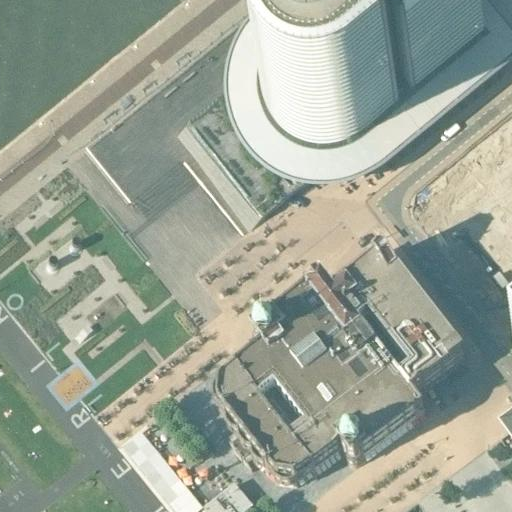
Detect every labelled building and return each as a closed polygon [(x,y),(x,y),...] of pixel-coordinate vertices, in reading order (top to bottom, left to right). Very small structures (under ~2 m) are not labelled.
[(189,69),(89,151),(131,202),(132,201),(179,163),(189,154),(193,158),(248,234),(259,225),(264,221),(280,208),(295,195),(302,190),(319,176),(319,170),(319,171),(315,167),(318,164),(319,155),(325,156),(330,155),(335,155),(341,154),(346,152),(351,150),(356,147),(360,144),(365,141),(400,113),(404,114),(404,115),(404,116),(404,117),(404,118),(405,119),(405,120),(406,121),(407,122),(408,123),(409,123),(411,123),(412,123),(413,123),(414,123),(415,123),(416,122),(417,122),(418,121),(418,120),(419,119),(419,118),(419,117),(420,116),(420,115),(419,114),(419,113),(419,112),(418,111),(417,110),(417,109),(416,109),(415,108),(414,108),(413,107),(411,107),(412,104),(485,46),(448,0),(274,0),(251,19),(196,64),(189,69)] [(511,156),(494,171),(511,194),(511,156)] [(78,251),(77,249),(76,248),(75,247),(73,247),(72,247),(71,248),(70,249),(69,250),(69,252),(69,253),(70,254),(71,255),(72,256),(74,256),(75,256),(76,255),(77,254),(78,252),(78,251)] [(413,404),(465,365),(463,363),(463,362),(396,276),(386,263),(384,261),(346,292),(343,289),(332,299),(321,286),(256,339),(255,340),(254,341),(254,342),(253,343),(253,344),(253,345),(254,346),(254,347),(255,348),(257,361),(238,376),(234,379),(236,381),(221,393),(218,413),(225,421),(223,422),(240,444),(236,447),(232,450),(233,452),(233,453),(241,464),(242,464),(244,466),(248,462),(252,459),(269,481),(270,480),(277,488),(296,491),(312,479),(313,481),(342,459),(349,469),(350,470),(351,471),(353,471),(355,471),(357,471),(357,470),(425,420),(413,404)] [(54,270),(54,268),(53,267),(51,266),(50,266),(48,267),(47,267),(46,268),(45,270),(45,271),(46,272),(46,274),(47,275),(49,275),(50,275),(52,275),(53,274),(54,273),(54,271),(54,270)] [(244,511),(229,493),(209,509),(210,511),(244,511)]
